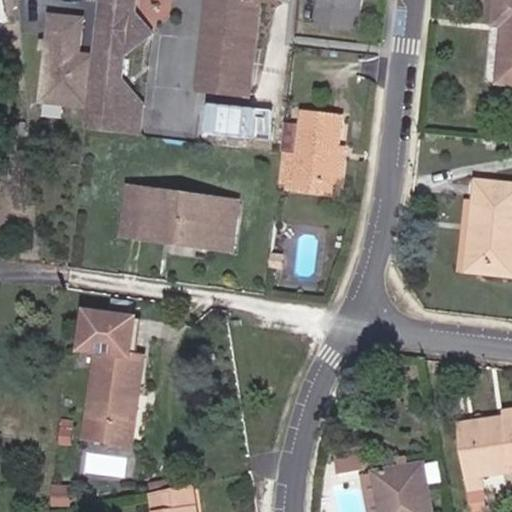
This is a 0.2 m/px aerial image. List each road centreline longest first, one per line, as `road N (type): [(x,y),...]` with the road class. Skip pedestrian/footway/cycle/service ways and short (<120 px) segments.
road 1 (unclassified): [(411,0),(391,180),(351,320)]
road 2 (unclassified): [(351,320),(303,432),(294,511)]
road 3 (residential): [(511,349),(351,320)]
